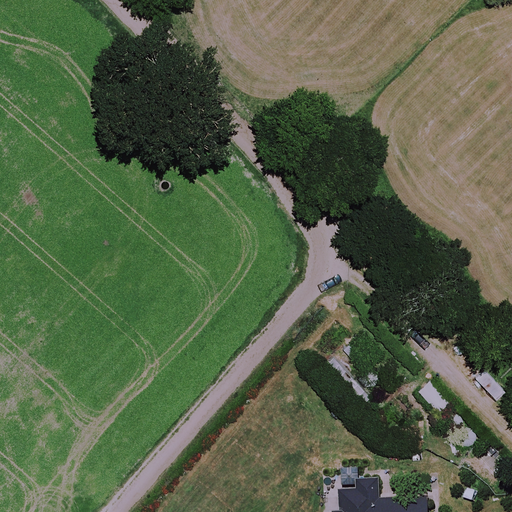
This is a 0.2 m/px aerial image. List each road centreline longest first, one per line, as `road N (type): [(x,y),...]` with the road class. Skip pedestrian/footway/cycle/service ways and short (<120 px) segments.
road 1 (track): [(138,0),(511,399)]
road 2 (track): [(367,245),(128,511)]
